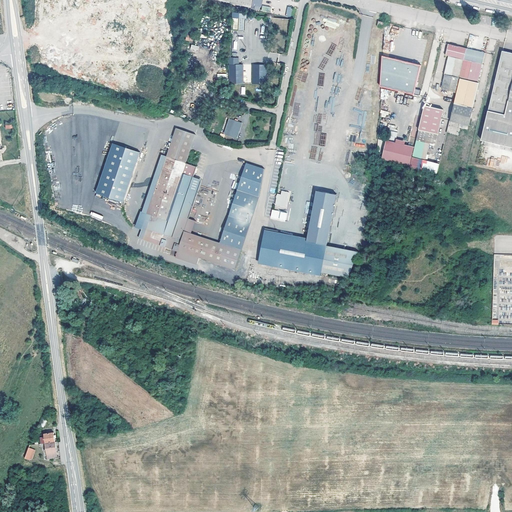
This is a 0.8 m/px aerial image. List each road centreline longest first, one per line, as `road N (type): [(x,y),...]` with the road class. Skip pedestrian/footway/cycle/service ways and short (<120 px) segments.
road 1 (secondary): [(78,511),(17,54)]
road 2 (unclassified): [(305,0),(249,265)]
